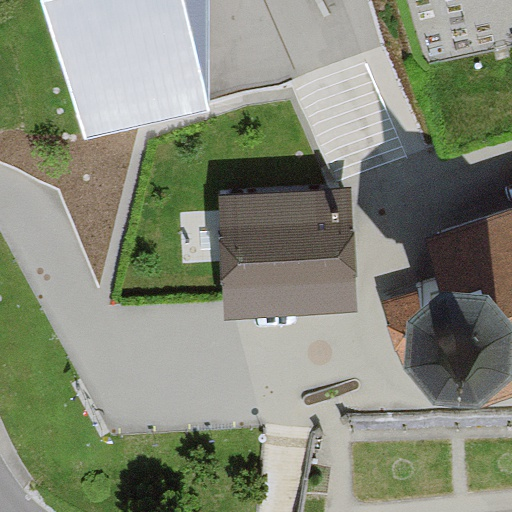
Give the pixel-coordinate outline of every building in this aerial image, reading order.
[(211,0),(47,0),(87,127),(211,98),(211,0)] [(482,0),(402,0),(403,18),(483,16),(482,0)] [(511,23),(420,54),(448,140),(511,119),(511,23)] [(347,188),(227,194),(233,297),(352,290),(347,188)] [(511,206),(439,230),(452,272),(419,282),(421,289),(396,298),(412,349),(438,341),(440,347),(473,336),(487,378),(511,369),(511,206)]
